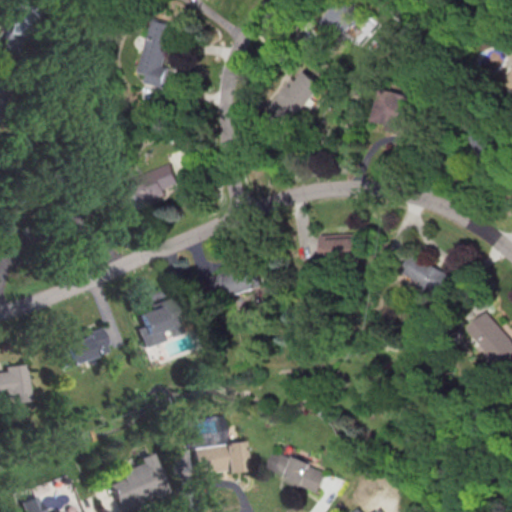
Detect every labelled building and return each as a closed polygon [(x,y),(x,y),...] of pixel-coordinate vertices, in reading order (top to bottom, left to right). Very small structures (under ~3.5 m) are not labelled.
[(4,0),(37,0),(35,7),(41,9),(31,38),(25,36),(20,51),(0,44),(5,27),(11,29),(15,16),(1,11),(4,0)] [(340,0),(319,24),(336,39),(347,27),(350,30),(367,11),(354,0),(340,0)] [(152,17),(184,26),(180,45),(170,42),(164,66),(172,68),(167,89),(144,83),(146,73),(139,71),(152,17)] [(271,108),(299,127),(329,84),(309,70),(300,82),(293,77),(271,108)] [(371,126),(418,136),(426,98),(380,87),(371,126)] [(460,112),(475,104),(501,150),(483,160),(470,136),(473,135),(460,112)] [(173,159),(181,184),(146,196),(148,201),(122,210),(115,190),(138,182),(135,172),(173,159)] [(24,229),(62,213),(71,235),(47,245),(45,241),(31,247),(24,229)] [(321,234),(334,234),(334,237),(361,236),(362,264),(333,265),(333,258),(322,259),(321,234)] [(416,250),(464,281),(451,300),(436,290),(431,297),(399,276),(416,250)] [(210,278),(252,261),(262,286),(233,297),(229,286),(215,291),(210,278)] [(134,330),(141,347),(164,339),(160,328),(167,326),(170,335),(185,329),(172,295),(161,299),(163,304),(138,313),(143,327),(134,330)] [(408,328),(409,308),(386,306),(384,326),(408,328)] [(473,328),(494,310),(511,332),(511,369),(509,372),(473,328)] [(54,344),(64,365),(109,344),(99,323),(54,344)] [(0,369),(4,369),(4,365),(27,363),(30,398),(6,400),(5,391),(0,391),(0,369)] [(190,446),(243,441),(245,469),(225,471),(225,467),(192,470),(190,446)] [(280,447),(329,472),(319,492),(270,467),(280,447)] [(106,484),(117,511),(125,511),(139,506),(135,495),(149,489),(154,501),(168,495),(149,450),(135,456),(137,462),(116,471),(119,478),(106,484)] [(14,500),(19,511),(78,511),(77,509),(70,511),(61,511),(59,507),(48,511),(40,511),(32,492),(14,500)]
